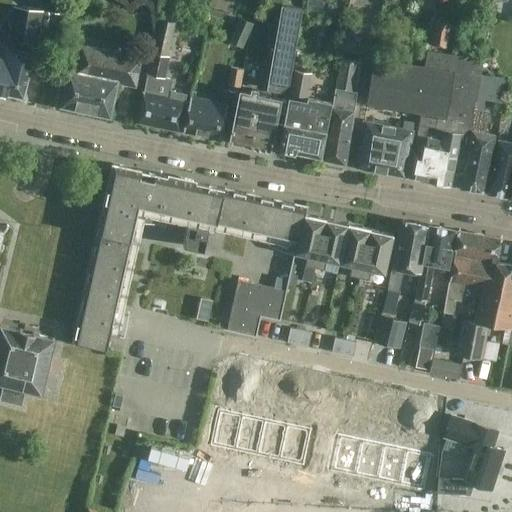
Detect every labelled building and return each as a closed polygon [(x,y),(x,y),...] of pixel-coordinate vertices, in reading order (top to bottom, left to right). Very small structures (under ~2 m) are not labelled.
[(281,90),(288,84),(302,8),(281,4),(266,87),(281,90)] [(0,92),(23,98),(33,53),(30,52),(31,46),(36,47),(41,10),(13,6),(7,47),(6,47),(4,57),(0,56),(0,92)] [(243,48),(253,23),(239,17),(228,42),(243,48)] [(154,36),(150,52),(169,56),(172,40),(176,22),(158,18),(154,36)] [(450,24),(434,21),(430,45),(446,48),(450,24)] [(135,86),(141,58),(81,45),(75,72),(68,70),(60,106),(109,117),(116,82),(135,86)] [(373,58),(366,104),(368,104),(436,115),(433,127),(418,124),(416,135),(417,135),(414,148),(410,147),(405,176),(428,181),(449,185),(459,138),(469,140),(471,129),(485,132),(489,112),(474,109),(483,59),(427,50),(424,66),(373,58)] [(143,91),(137,122),(179,130),(185,100),(186,93),(170,89),(172,79),(164,77),(169,56),(150,52),(145,73),(148,74),(145,91),(143,91)] [(340,57),(335,88),(353,91),(358,60),(340,57)] [(236,104),(243,69),(231,66),(226,89),(224,89),(221,101),(190,95),(188,106),(183,131),(219,139),(225,113),(224,113),(227,102),(236,104)] [(319,156),(329,107),(305,101),(310,73),(295,70),(279,147),(283,153),(294,155),(298,151),(319,156)] [(251,145),(263,90),(251,87),(250,92),(240,90),(230,141),(251,145)] [(331,105),(334,106),(323,160),(344,164),(356,92),(353,91),(335,88),(333,88),(331,105)] [(270,149),(279,108),(281,98),(268,96),(269,91),(263,90),(251,145),(251,146),(270,149)] [(412,129),(363,120),(356,166),(403,176),(412,129)] [(469,140),(460,187),(482,191),(494,133),(485,132),(471,129),(469,140)] [(510,197),(511,184),(511,141),(498,139),(487,192),(510,197)] [(175,178),(108,162),(68,340),(102,350),(135,205),(298,239),(306,207),(196,182),(184,180),(175,178)] [(314,267),(325,218),(305,213),(295,252),(307,255),(304,265),(314,267)] [(348,223),(325,218),(314,267),(323,269),(325,259),(339,262),(348,223)] [(419,272),(429,225),(401,219),(388,284),(387,288),(393,289),(398,290),(402,269),(419,272)] [(203,249),(207,230),(208,227),(187,223),(183,244),(203,249)] [(358,277),(369,229),(348,223),(339,262),(350,265),(348,275),(358,277)] [(429,225),(419,272),(415,298),(408,322),(419,325),(425,300),(426,301),(433,263),(448,266),(454,229),(429,225)] [(383,272),(392,234),(369,229),(358,277),(367,279),(369,269),(383,272)] [(511,316),(511,277),(507,277),(510,266),(495,263),(500,239),(458,231),(448,281),(443,311),(453,313),(455,300),(463,301),(466,284),(481,287),(474,321),(460,319),(454,353),(482,358),(489,324),(510,329),(511,318),(511,316)] [(288,271),(291,260),(276,257),(274,267),(288,271)] [(284,290),(237,279),(226,328),(255,335),(260,313),(278,317),(284,290)] [(399,348),(406,322),(379,315),(372,341),(399,348)] [(419,345),(433,348),(438,325),(424,322),(419,345)] [(0,383),(4,385),(1,399),(21,404),(25,390),(42,394),(55,338),(0,324),(0,383)] [(298,343),(301,329),(290,327),(287,341),(298,343)] [(311,332),(301,329),(298,343),(308,345),(311,332)] [(342,353),(345,339),(334,337),(331,351),(342,353)] [(356,342),(345,339),(342,353),(353,356),(356,342)] [(429,373),(459,379),(462,363),(432,357),(429,373)] [(243,369),(241,380),(248,382),(250,370),(243,369)] [(250,370),(248,382),(255,383),(258,372),(250,370)] [(276,403),(277,378),(266,378),(265,402),(276,403)] [(289,378),(286,390),(294,392),(296,380),(289,378)] [(296,380),(294,392),(301,393),(303,381),(296,380)] [(363,394),(361,406),(368,407),(370,396),(363,394)] [(370,396),(368,407),(375,409),(378,397),(370,396)] [(378,422),(392,423),(395,400),(381,399),(378,422)] [(409,404),(407,416),(414,417),(416,405),(409,404)] [(416,405),(414,417),(421,419),(424,407),(416,405)] [(218,411),(210,446),(233,451),(241,415),(218,411)] [(241,415),(233,451),(256,455),(264,420),(241,415)] [(437,477),(436,492),(469,495),(473,483),(490,489),(503,449),(492,446),(497,431),(450,415),(443,436),(475,447),(464,479),(437,477)] [(264,420),(256,455),(279,460),(287,425),(264,420)] [(287,425),(279,460),(302,465),(309,430),(287,425)] [(338,436),(331,471),(354,476),(361,441),(338,436)] [(361,441),(354,476),(376,481),(384,445),(361,441)] [(384,445),(376,481),(399,486),(407,450),(384,445)] [(407,450),(399,486),(422,490),(430,455),(407,450)] [(173,511),(208,511),(220,478),(171,462),(159,498),(176,504),(173,511)]
